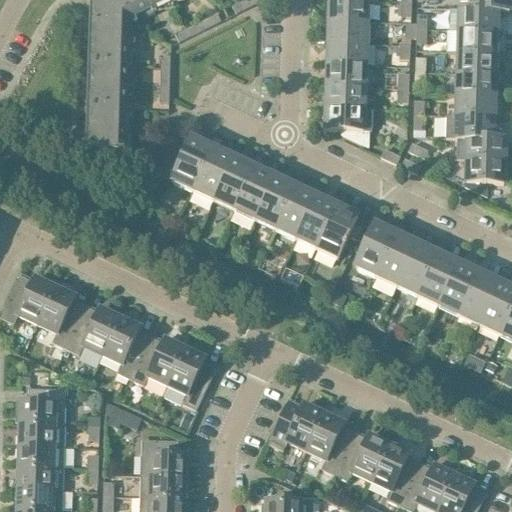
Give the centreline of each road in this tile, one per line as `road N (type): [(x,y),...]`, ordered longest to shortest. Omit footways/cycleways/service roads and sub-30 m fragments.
road 1 (residential): [(511,250),(284,144),(292,0)]
road 2 (residential): [(0,277),(23,232),(269,351)]
road 3 (residential): [(269,351),(511,465)]
road 4 (residential): [(224,511),(226,445),(269,351)]
